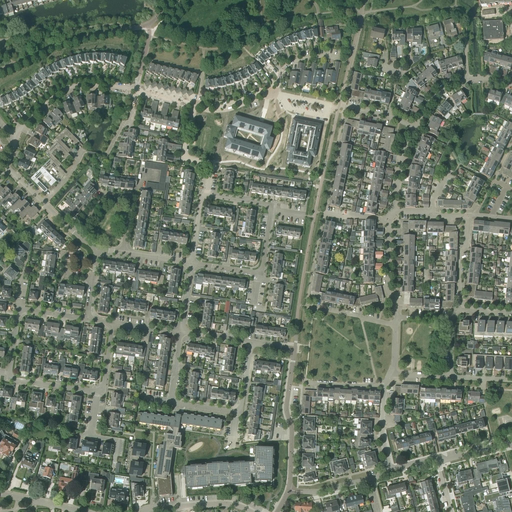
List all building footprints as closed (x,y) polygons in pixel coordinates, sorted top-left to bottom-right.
[(18,10),(14,0),(9,0),(9,1),(10,1),(11,4),(13,11),(18,10)] [(27,7),(25,0),(14,0),(18,10),(27,7)] [(6,5),(0,7),(0,13),(2,13),(3,16),(8,14),(6,5)] [(447,22),(444,23),(447,35),(450,34),(451,37),(457,35),(455,29),(453,29),(452,25),(455,24),(458,23),(457,19),(454,20),(453,21),(452,20),(447,21),(447,22)] [(503,21),(489,21),(483,22),(484,40),(504,39),(503,21)] [(438,37),(443,35),(440,23),(434,24),(434,26),(427,28),(431,40),(438,38),(438,37)] [(339,32),(337,32),(337,27),(326,28),(327,37),(330,37),(331,37),(332,40),(340,39),(340,38),(341,38),(341,36),(340,36),(339,32)] [(382,40),(384,31),(372,28),(370,37),(382,40)] [(421,37),(421,29),(406,29),(407,40),(412,39),(412,45),(412,43),(417,43),(417,45),(421,44),(421,37)] [(310,40),(317,40),(316,30),(311,31),(311,30),(308,31),(310,40)] [(399,45),(405,45),(404,33),(395,33),(395,30),(392,30),(392,41),(399,41),(399,45)] [(310,40),(308,31),(303,33),(302,32),(299,33),(302,42),(310,41),(310,40)] [(294,35),(291,36),(295,44),(298,44),(298,45),(299,46),(303,45),(302,43),(302,42),(299,33),(295,35),(294,35)] [(286,38),(284,40),(287,47),(288,47),(295,45),(295,44),(291,36),(287,39),(286,38)] [(279,42),(276,44),(281,51),(288,48),(288,47),(287,47),(284,40),(279,42)] [(271,46),(269,49),(274,55),(281,52),(281,51),(276,44),(272,47),(271,46)] [(274,55),(269,49),(265,52),(265,51),(262,54),(268,60),(275,56),(274,55)] [(486,53),(483,53),(483,57),(485,57),(484,61),(489,63),(489,64),(491,65),(491,67),(490,67),(489,73),(492,73),(494,68),(493,68),(497,55),(498,52),(495,51),(492,52),(491,54),(486,53)] [(379,56),(380,56),(363,53),(362,57),(368,59),(366,67),(376,68),(377,60),(378,56),(379,56)] [(87,54),(84,55),(85,64),(86,64),(93,64),(93,63),(93,54),(87,55),(87,54)] [(96,54),(93,54),(93,63),(93,64),(93,63),(101,64),(101,63),(101,54),(96,55),(96,54)] [(104,54),(101,54),(101,63),(109,65),(109,63),(110,55),(104,55),(104,54)] [(268,60),(262,54),(259,58),(258,57),(256,60),(262,65),(269,61),(268,60)] [(79,56),(75,57),(78,65),(86,65),(86,64),(85,64),(84,55),(79,56)] [(113,55),(110,55),(109,63),(116,66),(117,65),(116,65),(118,56),(113,56),(113,55)] [(494,68),(492,73),(495,74),(496,68),(497,66),(500,67),(503,56),(497,55),(493,68),(494,68)] [(121,57),(118,56),(116,65),(117,65),(124,68),(127,59),(121,58),(121,57)] [(460,56),(454,58),(457,67),(457,69),(457,68),(458,71),(460,77),(463,76),(461,70),(461,69),(460,69),(460,68),(463,67),(460,56)] [(503,56),(500,67),(502,68),(501,70),(500,76),(503,77),(504,71),(505,71),(508,58),(503,56)] [(78,65),(75,57),(71,58),(70,58),(67,59),(70,67),(78,66),(78,65)] [(454,58),(449,59),(451,69),(457,67),(454,58)] [(504,71),(503,77),(506,77),(507,72),(508,69),(511,70),(511,65),(511,58),(508,58),(505,71),(504,71)] [(70,67),(67,59),(63,61),(62,60),(59,62),(63,70),(71,68),(70,67)] [(449,59),(443,61),(446,72),(446,71),(451,69),(449,59)] [(437,60),(433,63),(437,70),(438,69),(439,69),(441,73),(444,73),(444,75),(446,81),(449,80),(447,74),(446,72),(443,61),(438,62),(437,60)] [(55,64),(52,66),(56,73),(64,71),(63,70),(59,62),(55,64)] [(311,72),(303,71),(300,85),(302,86),(304,86),(304,83),(312,85),(314,70),(315,70),(316,64),(310,62),(310,63),(312,63),(311,69),(312,69),(311,72)] [(323,72),(315,70),(314,70),(312,85),(316,86),(316,83),(324,84),(326,70),(327,70),(328,63),(322,62),(324,63),(323,68),(324,69),(323,72)] [(335,72),(327,70),(326,70),(324,84),(327,85),(328,81),(331,82),(331,83),(335,84),(340,63),(334,62),(333,62),(336,62),(334,68),(335,68),(335,72)] [(297,69),(300,69),(299,73),(291,71),(288,86),(292,86),(293,84),(300,85),(303,71),(304,64),(298,63),(297,69)] [(430,67),(426,70),(433,78),(432,78),(433,79),(435,81),(438,85),(441,83),(437,79),(435,77),(436,76),(437,75),(434,71),(436,70),(432,63),(428,65),(430,67)] [(152,75),(157,65),(154,64),(153,65),(150,64),(146,73),(148,75),(149,73),(152,75)] [(252,66),(250,68),(254,75),(257,74),(256,73),(261,70),(256,64),(252,67),(252,66)] [(159,66),(157,65),(152,75),(154,76),(155,75),(158,76),(162,66),(160,65),(159,66)] [(47,68),(44,70),(49,77),(57,74),(56,73),(52,66),(47,68)] [(165,68),(162,66),(158,76),(160,77),(161,76),(164,77),(168,68),(166,66),(165,68)] [(171,69),(168,68),(164,77),(167,79),(167,77),(170,79),(175,69),(172,68),(171,69)] [(254,75),(250,68),(245,71),(245,70),(243,72),(246,79),(249,78),(254,75)] [(175,69),(170,79),(173,80),(173,79),(176,80),(181,70),(178,69),(177,70),(175,69)] [(40,73),(37,75),(43,82),(43,81),(50,78),(49,77),(44,70),(40,73)] [(183,72),(181,70),(176,80),(179,81),(179,80),(182,81),(187,72),(184,70),(183,72)] [(426,70),(421,74),(428,82),(432,78),(426,70)] [(187,72),(182,81),(185,83),(185,81),(188,83),(193,73),(190,72),(189,73),(187,72)] [(238,73),(235,75),(239,83),(242,82),(241,81),(246,79),(243,72),(238,75),(238,73)] [(193,73),(188,83),(191,84),(191,83),(194,84),(196,81),(198,77),(199,75),(196,73),(195,75),(193,73)] [(428,82),(421,74),(417,78),(423,86),(424,85),(428,82)] [(33,78),(31,81),(37,87),(44,83),(43,81),(43,82),(37,75),(33,79),(33,78)] [(231,76),(228,77),(231,86),(234,85),(233,84),(239,83),(235,75),(231,77),(231,76)] [(223,78),(220,79),(222,88),(225,87),(231,86),(228,77),(223,79),(223,78)] [(361,80),(353,78),(351,85),(359,86),(361,80)] [(411,79),(408,83),(416,90),(418,88),(420,90),(422,88),(424,90),(427,95),(430,93),(426,88),(424,85),(423,86),(417,78),(413,81),(411,79)] [(222,88),(220,79),(216,81),(216,80),(213,80),(214,89),(217,89),(217,88),(222,88)] [(214,89),(213,80),(208,82),(208,80),(205,81),(205,89),(209,90),(209,89),(214,89)] [(37,87),(31,81),(28,84),(27,83),(25,85),(30,92),(33,90),(37,87)] [(408,83),(405,87),(407,88),(405,93),(415,98),(418,93),(415,92),(416,90),(408,83)] [(21,88),(18,90),(23,97),(26,96),(26,95),(30,92),(25,85),(21,89),(21,88)] [(359,86),(351,85),(350,90),(352,90),(351,96),(360,98),(361,91),(358,91),(359,86)] [(369,100),(368,100),(370,91),(371,90),(365,89),(364,92),(361,91),(360,98),(363,99),(363,100),(368,101),(369,100)] [(14,92),(12,94),(16,101),(19,100),(23,97),(18,90),(15,93),(14,92)] [(456,94),(461,103),(466,99),(465,97),(468,96),(464,90),(462,92),(461,91),(456,94)] [(494,101),(497,91),(491,90),(490,91),(487,90),(485,96),(488,97),(488,99),(494,101)] [(503,93),(497,91),(494,101),(500,103),(502,104),(505,96),(502,94),(503,93)] [(380,102),(379,103),(388,105),(391,92),(387,92),(387,93),(382,92),(380,102)] [(405,93),(402,98),(411,103),(414,98),(415,98),(405,93)] [(16,101),(12,94),(8,97),(7,96),(5,97),(8,105),(11,104),(11,103),(16,101)] [(451,98),(448,100),(454,107),(455,106),(461,103),(456,94),(450,97),(451,98)] [(92,108),(97,108),(98,96),(95,96),(95,95),(91,95),(87,95),(87,101),(88,101),(87,106),(92,106),(92,108)] [(98,96),(97,108),(102,108),(102,105),(108,106),(111,106),(111,99),(108,99),(108,97),(104,97),(104,96),(101,95),(101,97),(98,96)] [(508,97),(505,96),(502,104),(504,105),(510,108),(511,103),(511,97),(509,96),(508,97)] [(8,105),(5,97),(1,100),(0,99),(0,98),(0,107),(0,108),(3,107),(8,105)] [(72,103),(76,113),(82,111),(81,108),(84,106),(80,97),(74,100),(75,102),(72,103)] [(411,103),(402,98),(400,104),(409,108),(411,103)] [(454,107),(448,100),(446,102),(445,102),(441,106),(448,113),(452,108),(454,107)] [(76,113),(72,103),(70,104),(69,102),(62,104),(66,114),(70,112),(71,115),(76,113)] [(409,108),(400,104),(397,109),(407,114),(409,111),(411,112),(412,113),(410,115),(415,117),(418,112),(412,109),(412,110),(410,109),(410,108),(409,108)] [(145,118),(151,120),(154,106),(152,106),(151,109),(151,110),(147,110),(145,118)] [(437,112),(436,114),(443,119),(444,118),(448,113),(441,106),(436,111),(437,112)] [(161,116),(158,115),(156,124),(161,125),(165,109),(162,108),(161,114),(161,116)] [(51,112),(49,114),(58,124),(62,120),(60,118),(63,115),(57,109),(52,113),(51,112)] [(172,119),(169,118),(167,127),(172,128),(176,111),(173,111),(172,116),(172,117),(172,119)] [(48,117),(43,122),(49,128),(53,124),(55,126),(58,124),(49,114),(47,116),(48,117)] [(431,115),(428,120),(430,121),(430,122),(439,127),(442,128),(444,123),(443,122),(444,120),(443,119),(436,114),(434,117),(431,115)] [(227,125),(224,137),(228,139),(225,149),(262,160),(266,150),(269,151),(270,148),(273,139),(269,138),(272,127),(260,124),(234,116),(231,126),(227,125)] [(291,128),(290,132),(289,136),(288,143),(287,147),(286,151),(287,152),(290,152),(287,163),(291,164),(294,164),(298,165),(302,166),(305,166),(309,167),(311,157),(313,157),(315,157),(316,153),(316,149),(318,142),(319,138),(319,134),(320,131),(321,125),(312,123),(305,122),(305,123),(302,123),(303,121),(302,121),(292,119),(291,125),(291,128)] [(344,125),(343,131),(351,132),(352,127),(355,128),(356,121),(347,119),(346,125),(344,125)] [(356,121),(355,128),(358,128),(357,134),(362,135),(363,131),(363,132),(365,123),(365,122),(360,121),(359,122),(356,121)] [(439,127),(430,122),(427,128),(428,128),(427,131),(438,137),(439,134),(436,132),(439,127)] [(363,131),(362,135),(368,136),(368,135),(370,124),(365,123),(363,132),(363,131)] [(380,133),(383,134),(385,127),(382,126),(382,125),(376,124),(376,125),(374,134),(374,136),(376,136),(377,134),(380,135),(380,133)] [(49,139),(48,139),(48,138),(44,136),(47,130),(39,126),(35,132),(38,133),(36,136),(39,138),(46,142),(47,143),(49,139)] [(394,129),(385,127),(383,134),(386,134),(385,139),(393,141),(394,135),(393,135),(394,129)] [(504,127),(502,131),(511,136),(511,135),(511,131),(505,128),(505,127),(504,127)] [(66,128),(54,139),(56,142),(69,154),(68,153),(67,152),(70,150),(69,150),(60,141),(66,135),(72,141),(70,142),(72,144),(72,143),(74,145),(79,141),(79,142),(79,141),(66,128)] [(511,136),(502,131),(499,137),(508,141),(510,136),(511,137),(511,136)] [(422,137),(420,143),(428,147),(429,147),(431,142),(434,143),(436,140),(425,135),(423,138),(422,137)] [(508,141),(499,137),(496,142),(505,147),(508,141)] [(39,138),(38,141),(32,138),(29,144),(37,148),(40,142),(44,145),(46,142),(39,138)] [(158,145),(175,148),(176,145),(170,144),(170,145),(168,144),(168,141),(159,140),(158,145)] [(56,142),(45,153),(51,159),(51,158),(54,161),(56,159),(51,154),(57,149),(62,154),(61,156),(63,157),(65,159),(69,155),(70,155),(69,154),(56,142)] [(495,148),(495,147),(503,151),(505,147),(496,142),(494,147),(495,148)] [(430,147),(429,147),(428,147),(420,143),(417,148),(418,148),(427,152),(430,147)] [(495,148),(492,153),(501,157),(504,152),(503,151),(495,147),(495,148)] [(26,159),(34,163),(36,159),(34,158),(35,156),(35,155),(36,152),(26,148),(23,154),(27,156),(26,159)] [(418,148),(416,153),(427,159),(429,153),(427,152),(418,148)] [(158,151),(155,150),(154,156),(157,156),(174,159),(174,156),(168,155),(168,156),(166,155),(166,152),(158,151)] [(413,159),(412,162),(424,166),(425,164),(427,159),(416,153),(413,159)] [(501,157),(492,153),(490,158),(499,163),(501,157)] [(64,171),(59,167),(54,161),(51,158),(51,159),(42,167),(46,171),(46,170),(51,165),(57,171),(55,173),(57,174),(62,178),(65,174),(63,172),(64,171)] [(490,158),(487,163),(496,167),(499,163),(490,158)] [(34,163),(26,159),(24,161),(21,160),(18,166),(29,171),(30,167),(32,168),(34,163)] [(375,162),(374,168),(386,171),(386,170),(392,172),(393,169),(387,168),(383,168),(384,164),(375,162)] [(411,165),(409,171),(420,173),(422,174),(423,168),(424,166),(412,162),(411,165)] [(496,167),(487,163),(485,168),(493,173),(496,167)] [(511,169),(511,165),(506,163),(503,168),(505,169),(502,174),(511,178),(511,176),(511,171),(511,169)] [(56,181),(46,170),(46,171),(42,167),(31,178),(45,192),(44,191),(46,189),(37,179),(42,174),(49,181),(47,183),(48,183),(49,183),(51,186),(56,181)] [(225,171),(225,178),(234,179),(235,173),(237,173),(237,170),(229,169),(226,168),(226,171),(225,171)] [(493,173),(485,168),(482,174),(491,178),(493,173)] [(183,179),(194,181),(195,174),(192,174),(193,171),(182,169),(181,172),(184,173),(183,179)] [(104,176),(105,172),(100,171),(98,183),(102,184),(101,185),(107,186),(109,177),(104,176)] [(373,173),(372,179),(390,183),(391,180),(385,179),(384,180),(382,179),(383,175),(373,173)] [(134,178),(128,177),(126,189),(132,190),(133,185),(136,186),(137,177),(134,177),(134,178)] [(474,177),(473,180),(471,179),(470,181),(472,182),(481,186),(482,187),(484,182),(474,177)] [(372,179),(370,185),(380,187),(381,183),(384,184),(383,185),(389,186),(390,183),(372,179)] [(96,192),(94,190),(96,188),(89,181),(83,188),(85,190),(85,191),(92,197),(96,192)] [(257,193),(258,185),(252,184),(253,181),(250,181),(248,189),(252,189),(251,192),(257,193)] [(407,189),(407,192),(408,192),(418,193),(419,190),(417,189),(418,184),(408,182),(407,189)] [(472,182),(469,187),(478,191),(481,186),(472,182)] [(370,185),(369,190),(382,193),(388,194),(388,191),(382,190),(380,190),(380,187),(370,185)] [(9,193),(11,192),(6,187),(3,190),(0,186),(0,196),(3,199),(9,193)] [(469,187),(467,192),(476,197),(478,191),(469,187)] [(149,189),(146,189),(145,192),(142,191),(141,197),(150,199),(151,193),(154,193),(154,190),(152,190),(149,189)] [(306,192),(300,191),(299,199),(305,200),(305,197),(308,197),(310,190),(306,189),(306,192)] [(367,190),(366,196),(368,196),(377,198),(377,195),(381,196),(387,197),(388,194),(382,193),(369,190),(367,190)] [(85,191),(81,195),(88,201),(92,197),(85,191)] [(405,195),(405,201),(415,202),(415,196),(417,196),(417,194),(418,193),(407,192),(406,195),(405,195)] [(464,197),(461,198),(461,201),(465,201),(466,198),(473,201),(473,202),(474,202),(477,197),(476,197),(467,192),(464,197)] [(3,199),(1,201),(5,205),(8,202),(12,206),(18,200),(20,198),(15,194),(12,197),(9,193),(3,199)] [(79,193),(75,198),(77,200),(84,206),(88,201),(81,195),(79,193)] [(386,206),(386,203),(380,201),(376,201),(377,198),(368,196),(367,202),(377,204),(379,204),(386,206)] [(465,201),(461,201),(461,209),(470,209),(473,202),(473,201),(466,198),(465,201)] [(12,206),(10,208),(14,212),(17,208),(21,212),(22,212),(27,206),(28,206),(29,205),(25,200),(22,203),(18,200),(12,206)] [(77,200),(72,204),(79,211),(84,206),(77,200)] [(449,209),(449,201),(444,200),(438,200),(438,207),(444,207),(444,209),(449,209)] [(79,211),(72,204),(68,209),(67,208),(65,210),(71,216),(73,213),(75,215),(79,211)] [(22,212),(21,212),(19,214),(23,218),(27,214),(31,219),(38,211),(34,206),(31,209),(28,206),(27,206),(22,212)] [(376,209),(366,207),(365,213),(375,215),(376,209)] [(189,210),(181,209),(180,215),(175,214),(175,217),(182,218),(183,215),(188,216),(189,210)] [(226,209),(225,217),(231,218),(230,223),(233,223),(234,216),(231,215),(232,210),(226,209)] [(402,223),(402,232),(408,232),(408,229),(414,230),(414,221),(408,221),(408,223),(402,223)] [(41,222),(35,228),(38,230),(37,231),(40,234),(42,232),(44,233),(50,226),(45,222),(43,224),(41,222)] [(333,228),(333,229),(337,230),(338,227),(341,227),(341,224),(336,223),(336,224),(326,222),(325,224),(325,227),(333,228)] [(443,223),(438,223),(437,233),(443,233),(446,233),(446,226),(443,226),(443,223)] [(504,223),(503,234),(508,235),(508,233),(511,234),(511,228),(511,227),(509,227),(509,224),(504,223)] [(54,231),(50,226),(44,233),(48,237),(54,231)] [(446,226),(446,233),(449,233),(449,238),(457,239),(457,233),(455,233),(456,227),(446,226)] [(245,228),(242,228),(241,237),(249,238),(249,235),(252,235),(253,229),(245,228)] [(160,229),(159,237),(158,240),(167,241),(169,232),(169,230),(160,229)] [(59,235),(54,231),(48,237),(53,241),(59,235)] [(211,233),(210,239),(218,240),(218,241),(221,241),(222,235),(226,235),(227,232),(225,232),(217,231),(217,234),(211,233)] [(408,232),(402,232),(401,236),(403,236),(403,241),(414,241),(414,236),(408,235),(408,232)] [(64,239),(59,235),(53,241),(57,246),(58,246),(60,248),(65,242),(63,240),(64,239)] [(252,240),(251,244),(251,248),(253,249),(253,244),(256,245),(256,244),(257,245),(257,243),(258,243),(258,244),(259,244),(260,243),(261,241),(252,240)] [(23,263),(19,260),(21,259),(27,252),(29,252),(30,245),(26,241),(21,247),(19,245),(18,246),(15,249),(14,249),(13,249),(13,250),(13,251),(13,252),(12,253),(17,257),(15,259),(14,262),(16,263),(15,265),(18,268),(23,263)] [(320,243),(319,249),(329,251),(330,246),(320,243)] [(237,259),(238,251),(232,250),(233,248),(229,247),(228,255),(231,255),(231,258),(237,259)] [(329,251),(319,249),(318,255),(327,257),(329,251)] [(56,253),(52,252),(43,251),(43,254),(47,255),(46,261),(55,262),(55,259),(57,259),(57,256),(56,256),(56,253)] [(217,252),(209,251),(208,257),(209,257),(213,258),(212,261),(217,261),(218,258),(216,258),(217,252)] [(328,262),(317,260),(317,261),(318,261),(317,266),(326,269),(328,262)] [(127,273),(128,273),(127,275),(136,277),(137,271),(134,271),(135,265),(129,264),(127,273)] [(4,281),(4,285),(10,286),(11,282),(19,273),(11,266),(6,271),(5,271),(5,272),(4,272),(4,273),(4,274),(8,278),(7,280),(7,281),(4,281)] [(326,269),(317,266),(315,273),(328,275),(329,269),(326,269)] [(40,276),(44,277),(54,278),(55,275),(53,275),(54,268),(45,267),(44,273),(40,273),(40,276)] [(135,281),(134,290),(137,290),(139,280),(144,281),(146,272),(137,271),(137,270),(137,271),(136,277),(135,281)] [(280,273),(272,272),(271,278),(278,279),(278,282),(285,283),(286,280),(279,279),(280,273)] [(152,273),(150,282),(157,283),(157,284),(159,284),(160,280),(161,276),(158,275),(158,274),(152,273)] [(202,286),(202,283),(203,275),(197,274),(197,278),(194,277),(193,284),(202,286)] [(478,280),(467,279),(466,284),(470,284),(469,287),(476,288),(476,285),(477,285),(478,280)] [(245,281),(239,280),(238,288),(247,289),(248,282),(245,282),(245,281)] [(275,284),(274,290),(282,292),(283,286),(285,286),(285,283),(278,282),(277,285),(275,284)] [(11,289),(8,289),(8,287),(0,285),(0,291),(0,292),(0,299),(7,301),(7,298),(10,298),(11,289)] [(38,289),(34,288),(34,285),(31,285),(28,299),(37,301),(38,293),(39,293),(40,290),(38,290),(38,289)] [(102,288),(101,294),(110,295),(110,292),(112,292),(112,289),(113,289),(115,290),(115,287),(113,286),(105,285),(104,288),(102,288)] [(320,287),(312,286),(311,291),(313,292),(312,298),(321,300),(322,293),(319,292),(320,287)] [(178,289),(169,287),(168,294),(166,293),(165,296),(174,298),(174,295),(177,295),(178,289)] [(413,287),(403,287),(401,287),(401,292),(404,292),(403,295),(410,296),(410,293),(413,293),(413,287)] [(476,288),(469,287),(468,297),(474,297),(474,299),(480,300),(481,292),(475,291),(476,288)] [(44,293),(43,302),(52,303),(52,299),(54,289),(50,288),(49,294),(44,293)] [(376,294),(370,295),(372,303),(378,302),(378,300),(384,299),(381,290),(375,291),(376,294)] [(332,293),(330,303),(336,304),(338,293),(338,292),(332,291),(332,293)] [(321,301),(330,303),(332,293),(326,292),(325,294),(322,293),(321,300),(321,301)] [(140,302),(139,311),(148,313),(149,302),(150,294),(147,293),(145,303),(140,302)] [(118,298),(118,303),(117,307),(120,307),(120,309),(126,310),(128,301),(124,300),(120,294),(119,298),(118,298)] [(355,298),(348,296),(346,305),(353,306),(357,307),(357,299),(354,299),(355,298)] [(442,301),(442,308),(452,308),(452,302),(454,302),(454,296),(446,296),(445,301),(442,301)] [(367,305),(365,297),(359,298),(359,299),(357,299),(357,307),(361,306),(367,305)] [(434,299),(433,311),(439,311),(439,308),(442,308),(442,301),(439,301),(439,300),(437,299),(437,297),(434,297),(434,299)] [(205,304),(204,309),(212,311),(215,311),(216,305),(218,306),(218,302),(210,301),(211,300),(206,300),(205,304)] [(280,303),(272,302),(271,308),(274,309),(274,311),(279,312),(279,310),(282,310),(282,308),(280,308),(280,303)] [(169,312),(168,321),(174,322),(175,319),(177,319),(179,310),(176,310),(175,312),(169,312)] [(230,314),(229,321),(228,324),(232,324),(231,325),(237,326),(239,315),(230,314)] [(245,316),(243,327),(250,328),(250,326),(253,326),(254,318),(250,317),(245,316)] [(257,318),(254,318),(253,326),(256,326),(255,333),(261,334),(262,326),(256,325),(257,318)] [(31,330),(33,321),(26,320),(24,330),(28,331),(28,329),(31,330)] [(40,322),(33,321),(31,330),(35,330),(35,332),(38,332),(37,336),(40,337),(42,329),(39,328),(40,322)] [(472,323),(468,323),(468,322),(462,321),(462,323),(459,323),(459,331),(465,331),(465,334),(471,334),(472,323)] [(484,324),(484,322),(477,321),(477,324),(474,323),(473,335),(483,336),(484,324)] [(487,324),(484,324),(483,336),(493,336),(493,324),(494,324),(494,322),(487,322),(487,324)] [(497,324),(494,324),(493,324),(493,336),(502,337),(503,325),(503,323),(497,322),(497,324)] [(503,325),(502,337),(511,337),(511,322),(506,323),(506,325),(503,325)] [(45,329),(42,329),(40,337),(44,337),(44,333),(47,334),(47,332),(51,333),(52,324),(46,323),(45,329)] [(51,333),(50,336),(57,337),(57,339),(60,340),(61,332),(58,331),(59,325),(52,324),(51,333)] [(61,332),(60,340),(63,340),(63,339),(70,340),(70,339),(72,327),(65,326),(64,332),(61,332)] [(79,328),(72,327),(70,339),(74,339),(74,341),(77,341),(76,342),(80,343),(81,335),(78,334),(79,328)] [(280,329),(279,337),(285,338),(285,334),(288,334),(289,328),(284,327),(283,330),(280,329)] [(101,335),(88,333),(87,334),(91,335),(91,340),(100,341),(101,335)] [(160,335),(158,344),(161,344),(169,345),(170,339),(167,339),(167,336),(160,335)] [(118,343),(116,352),(116,354),(122,355),(124,343),(118,343)] [(24,347),(23,353),(32,355),(33,348),(35,349),(35,346),(27,344),(26,347),(24,347)] [(140,357),(144,358),(145,348),(142,348),(143,346),(136,345),(135,354),(139,355),(139,356),(140,357)] [(99,348),(90,346),(89,353),(87,352),(86,356),(95,357),(95,354),(98,354),(99,348)] [(206,347),(205,355),(204,358),(210,359),(210,361),(213,361),(215,349),(212,349),(212,348),(206,347)] [(482,367),(482,355),(473,354),(472,367),(475,367),(475,369),(482,369),(482,367)] [(469,366),(470,355),(464,355),(463,358),(457,357),(457,366),(460,366),(460,367),(466,368),(466,366),(469,366)] [(492,355),(482,355),(482,367),(485,367),(485,369),(491,370),(491,368),(492,355)] [(501,356),(492,355),(491,368),(494,368),(494,370),(501,370),(501,368),(501,356)] [(511,356),(501,356),(501,368),(504,368),(504,370),(511,371),(511,367),(511,356)] [(50,374),(52,366),(48,365),(48,363),(45,363),(46,359),(43,358),(42,367),(44,367),(43,373),(50,374)] [(55,366),(52,366),(50,374),(57,375),(58,369),(61,370),(62,361),(59,361),(58,365),(56,365),(55,366)] [(65,362),(62,361),(61,370),(64,370),(63,376),(70,377),(71,368),(71,366),(65,365),(65,362)] [(255,369),(261,370),(262,362),(256,361),(256,362),(253,362),(252,371),(255,371),(255,369)] [(71,368),(70,377),(77,378),(77,372),(80,372),(81,364),(78,364),(78,368),(75,367),(75,369),(71,368)] [(82,379),(89,380),(90,369),(87,369),(84,369),(85,365),(81,364),(80,372),(83,373),(82,379)] [(273,372),(273,374),(276,374),(276,372),(282,373),(283,367),(280,367),(280,365),(274,364),(273,372)] [(30,367),(21,366),(20,372),(21,372),(20,375),(28,376),(30,367)] [(232,367),(224,366),(223,372),(221,371),(220,375),(228,376),(228,373),(231,373),(232,367)] [(90,369),(89,380),(96,381),(97,371),(95,370),(90,369)] [(190,378),(198,380),(199,374),(202,374),(202,371),(194,370),(194,373),(191,372),(190,378)] [(116,374),(115,380),(123,382),(124,378),(125,378),(126,375),(130,376),(130,373),(122,372),(122,374),(116,374)] [(128,389),(126,389),(127,382),(123,382),(115,380),(114,387),(120,388),(119,391),(127,393),(128,389)] [(255,387),(254,393),(265,395),(266,389),(265,389),(266,386),(258,385),(258,388),(255,387)] [(395,386),(394,396),(401,396),(401,393),(406,393),(407,385),(401,385),(401,387),(395,386)] [(216,399),(217,391),(211,390),(212,387),(209,387),(208,394),(211,395),(210,398),(216,399)] [(12,390),(3,388),(3,391),(0,390),(0,402),(5,404),(6,398),(11,398),(12,390)] [(314,391),(313,397),(316,398),(316,401),(321,401),(322,398),(322,389),(323,389),(323,388),(317,388),(317,391),(314,391)] [(196,391),(188,390),(187,396),(189,397),(188,400),(196,401),(197,398),(195,397),(196,391)] [(123,402),(124,398),(125,398),(125,395),(127,396),(127,393),(119,391),(119,394),(113,393),(112,400),(120,401),(123,402)] [(468,392),(468,401),(472,402),(472,403),(475,403),(475,402),(478,402),(478,404),(482,404),(485,403),(485,397),(479,396),(479,392),(468,392)] [(40,403),(42,394),(33,393),(33,395),(31,395),(29,407),(37,408),(38,402),(40,403)] [(24,409),(26,395),(18,394),(16,402),(21,403),(21,409),(24,409)] [(304,397),(304,396),(302,396),(302,405),(310,406),(310,397),(304,397)] [(401,396),(394,396),(394,399),(392,399),(392,404),(402,405),(402,399),(401,399),(401,396)] [(58,404),(55,404),(56,399),(47,398),(46,407),(51,407),(50,413),(57,414),(58,404)] [(120,401),(112,400),(111,407),(117,408),(116,411),(125,412),(125,409),(121,408),(121,405),(120,405),(120,401)] [(310,406),(302,405),(301,414),(309,414),(310,406)] [(401,415),(401,410),(391,409),(390,409),(390,415),(394,415),(394,422),(400,422),(400,415),(401,415)] [(125,412),(116,411),(116,414),(110,413),(109,420),(120,422),(120,420),(120,419),(120,418),(120,415),(124,416),(125,412)] [(175,418),(140,413),(138,413),(138,414),(140,415),(139,423),(167,427),(179,429),(179,424),(221,430),(222,422),(224,422),(225,421),(175,413),(175,418)] [(79,416),(70,414),(69,421),(67,421),(66,424),(75,425),(75,422),(78,422),(79,416)] [(302,425),(314,425),(314,422),(317,423),(317,416),(307,416),(307,419),(304,419),(304,422),(303,422),(302,423),(302,424),(302,425)] [(485,428),(482,419),(482,417),(476,419),(476,421),(478,429),(485,428)] [(360,428),(372,429),(372,428),(372,427),(372,426),(371,426),(371,423),(368,422),(368,419),(358,419),(358,425),(357,425),(356,428),(360,428)] [(120,422),(109,420),(108,427),(114,428),(113,431),(122,432),(122,429),(119,428),(120,422)] [(16,421),(13,427),(22,430),(24,424),(16,421)] [(430,423),(432,431),(433,434),(436,433),(438,442),(444,441),(441,430),(436,431),(433,422),(430,423)] [(471,422),(465,424),(467,432),(473,431),(471,422)] [(459,425),(458,423),(456,424),(456,426),(453,427),(455,435),(461,434),(459,425)] [(314,425),(302,425),(302,426),(302,427),(302,428),(303,428),(303,431),(306,431),(306,434),(316,434),(316,428),(313,428),(314,425)] [(451,427),(447,428),(450,439),(456,438),(455,435),(453,427),(453,425),(450,426),(451,427)] [(445,429),(441,430),(444,441),(450,439),(447,428),(447,426),(444,427),(445,429)] [(179,429),(167,427),(165,435),(166,435),(165,441),(166,441),(163,446),(161,446),(160,449),(159,449),(155,474),(156,475),(156,478),(157,478),(159,496),(169,495),(169,496),(172,496),(170,471),(169,472),(173,447),(176,447),(177,442),(179,443),(178,443),(179,443),(180,434),(178,434),(179,429)] [(357,431),(357,437),(367,437),(367,434),(370,435),(370,432),(371,432),(372,431),(372,430),(372,429),(360,428),(360,431),(357,431)] [(257,430),(249,429),(248,435),(252,436),(251,438),(258,440),(259,434),(256,434),(257,430)] [(10,443),(12,439),(6,435),(6,436),(5,436),(2,430),(0,431),(0,438),(2,437),(4,439),(0,445),(1,446),(0,446),(0,453),(2,455),(3,454),(5,451),(6,450),(5,450),(6,448),(6,449),(10,443)] [(430,433),(424,434),(426,443),(432,441),(430,433)] [(302,442),(302,443),(316,443),(316,434),(306,434),(306,437),(303,437),(303,440),(302,440),(302,441),(302,442)] [(420,444),(418,436),(412,437),(414,446),(420,444)] [(356,437),(356,442),(355,446),(356,447),(356,448),(357,449),(358,449),(359,449),(365,448),(365,446),(369,447),(370,447),(371,446),(371,445),(371,444),(370,443),(370,441),(367,440),(367,437),(357,437),(356,437)] [(404,439),(400,440),(402,449),(403,451),(408,449),(409,448),(408,447),(406,439),(406,437),(403,438),(404,439)] [(72,453),(78,454),(79,449),(76,448),(77,440),(74,440),(74,439),(70,438),(70,439),(69,439),(67,449),(73,450),(72,453)] [(18,442),(12,439),(10,443),(6,449),(6,448),(5,450),(6,450),(5,451),(3,454),(4,454),(4,455),(7,457),(7,456),(8,457),(9,456),(11,457),(13,453),(12,452),(16,446),(15,446),(18,442)] [(84,452),(89,452),(90,441),(86,441),(83,441),(82,449),(79,449),(78,454),(84,455),(84,452)] [(93,456),(98,457),(99,452),(96,451),(97,443),(94,443),(94,442),(90,441),(89,452),(93,453),(93,456)] [(134,441),(133,449),(146,451),(146,448),(145,447),(146,445),(141,444),(141,442),(134,441)] [(316,443),(302,443),(302,444),(302,445),(302,446),(303,446),(303,449),(306,449),(306,452),(316,452),(316,443)] [(99,452),(98,457),(104,458),(104,455),(110,456),(111,445),(111,444),(106,444),(103,444),(102,452),(99,452)] [(192,467),(184,467),(185,475),(186,489),(208,487),(208,486),(229,485),(229,486),(251,484),(251,486),(253,486),(255,486),(255,483),(257,483),(257,485),(271,486),(272,471),(272,469),(272,466),(272,465),(273,448),(250,447),(249,458),(252,458),(252,460),(249,460),(249,463),(246,463),(228,464),(228,463),(206,465),(206,466),(192,467)] [(131,449),(129,458),(139,460),(139,457),(144,457),(144,455),(145,455),(146,451),(133,449),(131,449)] [(363,462),(366,461),(377,458),(377,457),(376,457),(376,456),(376,455),(375,455),(374,453),(371,453),(370,450),(361,453),(363,462)] [(26,452),(24,456),(20,464),(23,466),(24,467),(25,467),(26,467),(30,458),(32,455),(26,452)] [(301,460),(301,461),(312,461),(312,458),(315,458),(316,452),(306,452),(306,455),(303,455),(302,458),(301,458),(301,459),(301,460)] [(34,460),(30,458),(26,467),(27,467),(27,468),(29,469),(30,469),(32,470),(36,461),(39,463),(41,455),(37,453),(34,460)] [(139,460),(129,458),(128,468),(130,468),(143,470),(143,466),(143,464),(138,463),(139,460)] [(340,460),(337,460),(338,463),(341,474),(342,474),(343,474),(344,473),(344,472),(346,472),(346,469),(349,468),(346,458),(340,460)] [(365,470),(375,468),(374,465),(377,464),(376,461),(377,461),(377,460),(377,459),(377,458),(366,461),(363,462),(365,470)] [(496,459),(486,462),(487,469),(498,467),(500,474),(503,474),(503,471),(506,470),(504,465),(501,466),(501,465),(500,463),(497,463),(496,459)] [(338,463),(337,460),(329,463),(331,472),(334,472),(335,474),(338,474),(338,475),(339,475),(340,475),(341,474),(338,463)] [(312,461),(301,461),(301,462),(301,463),(301,464),(302,464),(302,467),(305,467),(305,471),(315,470),(315,464),(312,464),(312,461)] [(487,469),(486,462),(475,464),(476,469),(473,470),(476,480),(477,486),(481,486),(477,472),(487,469)] [(41,467),(39,474),(44,476),(43,479),(46,480),(47,478),(50,479),(53,470),(57,471),(58,465),(51,463),(50,469),(46,468),(41,467)] [(143,470),(130,468),(129,477),(136,478),(136,475),(141,476),(142,474),(143,470)] [(315,470),(305,471),(306,476),(303,476),(304,479),(302,480),(303,480),(303,481),(303,482),(304,483),(305,482),(309,481),(310,483),(311,483),(312,483),(313,483),(313,482),(313,480),(314,480),(314,477),(317,476),(315,470)] [(470,470),(464,471),(466,481),(472,480),(470,470)] [(458,473),(458,474),(455,475),(458,486),(467,484),(466,481),(464,471),(463,472),(463,471),(459,472),(459,473),(458,473)] [(103,492),(104,481),(100,481),(100,479),(98,479),(98,475),(93,474),(89,474),(88,480),(92,481),(91,488),(98,489),(98,491),(103,492)] [(497,488),(507,485),(506,479),(499,481),(497,475),(491,477),(490,477),(491,479),(492,483),(496,482),(497,488)] [(60,477),(57,491),(69,493),(72,479),(60,477)] [(431,480),(422,482),(420,483),(421,489),(424,488),(432,486),(431,480)] [(143,497),(142,485),(131,483),(131,491),(133,491),(133,494),(133,495),(134,495),(134,496),(135,496),(135,497),(137,497),(137,498),(138,499),(140,499),(141,498),(141,497),(143,497)] [(404,483),(398,485),(400,493),(399,493),(400,497),(402,496),(401,492),(405,491),(406,493),(410,492),(409,486),(405,487),(404,483)] [(507,485),(497,488),(499,494),(509,491),(507,485)] [(434,492),(432,486),(424,488),(426,494),(434,492)] [(127,498),(128,491),(125,491),(110,489),(109,497),(110,497),(110,496),(115,497),(115,499),(116,499),(115,502),(116,502),(116,503),(117,504),(119,504),(120,504),(121,503),(122,503),(124,503),(124,498),(127,498)] [(462,504),(463,508),(470,506),(474,505),(472,496),(476,495),(476,494),(482,492),(482,491),(481,489),(469,492),(463,493),(463,494),(465,493),(466,496),(460,498),(462,504)] [(357,495),(352,497),(355,509),(355,511),(371,511),(371,510),(364,511),(359,511),(357,505),(363,503),(361,496),(357,497),(357,495)] [(355,509),(352,497),(348,498),(348,499),(344,500),(346,508),(351,507),(351,510),(355,509)] [(435,498),(427,500),(429,506),(437,504),(435,498)] [(497,508),(495,508),(496,511),(499,511),(502,511),(510,509),(507,498),(500,500),(495,502),(497,508)] [(332,511),(339,510),(337,504),(336,501),(325,503),(326,508),(320,510),(320,511),(332,511)] [(295,503),(295,504),(295,511),(298,511),(302,511),(303,511),(311,511),(312,503),(303,503),(303,504),(295,503)]
